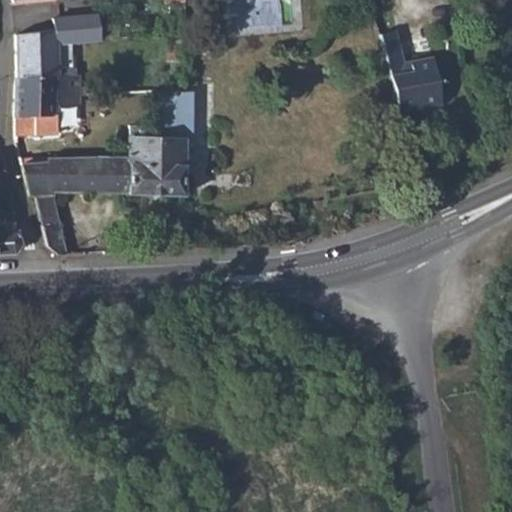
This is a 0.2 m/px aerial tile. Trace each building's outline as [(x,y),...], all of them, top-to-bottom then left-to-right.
[(14,29),(13,72),(54,73),(55,41),(75,39),(97,37),(95,12),(52,16),(51,25),(14,29)] [(393,28),(378,32),(387,64),(402,61),(393,28)] [(55,41),(54,73),(75,73),(75,39),(55,41)] [(402,61),(387,64),(398,111),(439,103),(430,56),(408,60),(409,65),(403,66),(402,61)] [(13,72),(11,115),(27,115),(33,132),(54,130),(53,101),(75,101),(76,91),(77,73),(75,73),(54,73),(13,72)] [(45,159),(18,162),(26,195),(35,195),(53,195),(55,192),(180,195),(180,137),(188,138),(189,85),(181,85),(155,86),(155,123),(127,123),(126,151),(114,152),(45,154),(45,159)] [(53,195),(35,195),(41,225),(59,221),(53,195)] [(59,221),(41,225),(45,244),(59,254),(68,254),(59,221)] [(0,251),(12,251),(18,242),(15,228),(0,228),(0,251)]
